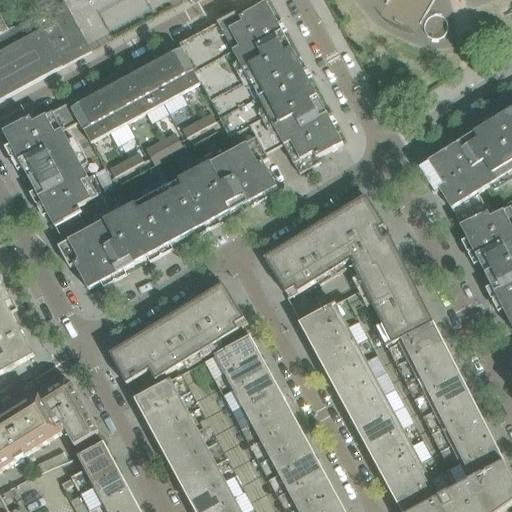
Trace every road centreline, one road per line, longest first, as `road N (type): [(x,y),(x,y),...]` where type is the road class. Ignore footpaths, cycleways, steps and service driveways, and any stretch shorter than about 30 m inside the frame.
road 1 (residential): [(231,251),(372,511)]
road 2 (residential): [(511,413),(382,155)]
road 3 (residential): [(0,120),(217,0)]
road 4 (residential): [(169,511),(82,352)]
road 5 (residential): [(82,352),(93,337),(231,251)]
road 6 (residential): [(231,251),(382,155)]
road 7 (residential): [(301,0),(382,155)]
road 8 (residential): [(82,352),(0,199)]
road 9 (residential): [(382,155),(511,74)]
